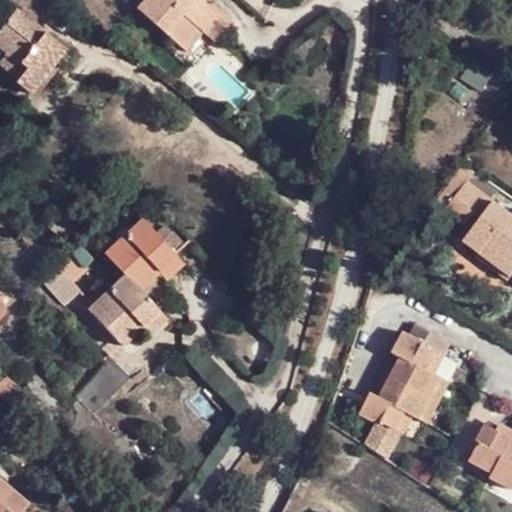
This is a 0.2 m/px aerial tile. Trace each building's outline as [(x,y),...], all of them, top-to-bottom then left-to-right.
[(24,66),(13,79),(29,92),(65,49),(34,22),(45,7),(36,0),(6,0),(15,7),(4,21),(0,18),(0,59),(6,52),(24,66)] [(205,27),(217,14),(204,1),(204,0),(138,0),(135,4),(180,45),(200,23),(205,27)] [(419,15),(429,14),(429,0),(420,0),(420,5),(419,15)] [(222,18),(217,14),(205,27),(210,32),(222,18)] [(285,46),(295,58),(309,47),(299,35),(285,46)] [(288,64),(295,58),(285,46),(278,52),(288,64)] [(0,59),(0,67),(13,79),(24,66),(6,52),(0,59)] [(469,65),(463,75),(485,89),(491,80),(469,65)] [(475,171),(463,163),(433,204),(444,212),(468,181),(475,171)] [(496,201),(468,181),(444,212),(472,233),(496,201)] [(83,212),(67,198),(47,222),(62,236),(83,212)] [(511,214),(496,201),(472,233),(465,242),(479,251),(482,255),(486,250),(511,270),(511,214)] [(399,249),(412,231),(399,222),(390,243),(399,249)] [(127,345),(146,328),(162,312),(163,310),(144,289),(157,277),(175,259),(139,223),(109,254),(128,274),(93,309),(127,345)] [(379,260),(376,272),(380,274),(393,258),(382,250),(379,260)] [(482,255),(479,251),(473,257),(507,282),(511,276),(511,270),(486,250),(482,255)] [(74,254),(61,265),(72,278),(86,266),(74,254)] [(175,259),(157,277),(164,284),(182,267),(175,259)] [(61,265),(43,281),(63,301),(81,287),(72,278),(61,265)] [(162,312),(146,328),(152,335),(167,320),(162,312)] [(420,345),(441,356),(449,341),(415,323),(409,334),(422,341),(420,345)] [(410,414),(417,418),(429,397),(439,378),(432,374),(441,356),(420,345),(422,341),(409,334),(402,331),(390,351),(398,356),(393,364),(387,375),(380,386),(375,394),(368,391),(357,412),(377,424),(379,420),(400,431),(410,414)] [(387,375),(393,364),(385,359),(379,370),(387,375)] [(372,382),(380,386),(387,375),(379,370),(372,382)] [(4,374),(0,379),(0,395),(9,403),(13,399),(23,413),(43,400),(32,385),(29,381),(20,389),(4,374)] [(439,378),(429,397),(437,402),(448,383),(439,378)] [(429,397),(417,418),(426,423),(437,402),(429,397)] [(511,427),(508,425),(505,430),(498,427),(486,421),(476,438),(479,439),(469,456),(492,470),(490,475),(511,486),(511,427)] [(505,430),(508,425),(501,421),(498,427),(505,430)] [(0,511),(1,511),(20,511),(34,493),(0,469),(0,511)]
